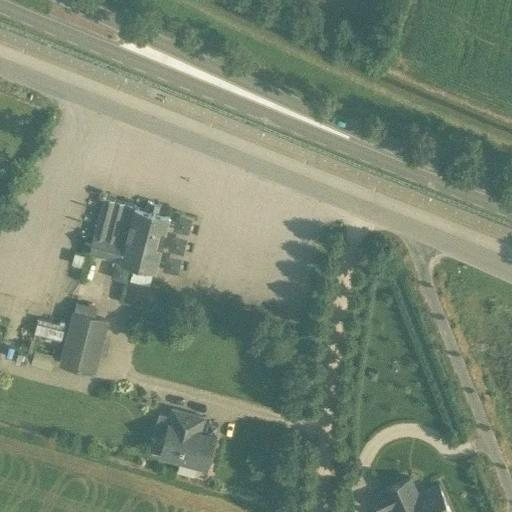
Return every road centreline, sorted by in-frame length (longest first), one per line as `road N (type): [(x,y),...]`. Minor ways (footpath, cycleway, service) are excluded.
road 1 (unclassified): [(418,232),(0,67)]
road 2 (track): [(361,209),(336,329),(319,511)]
road 3 (residential): [(511,498),(426,288),(418,232)]
road 4 (primary): [(251,98),(511,201)]
road 5 (primary): [(0,6),(251,98)]
road 6 (primary): [(251,98),(69,0)]
